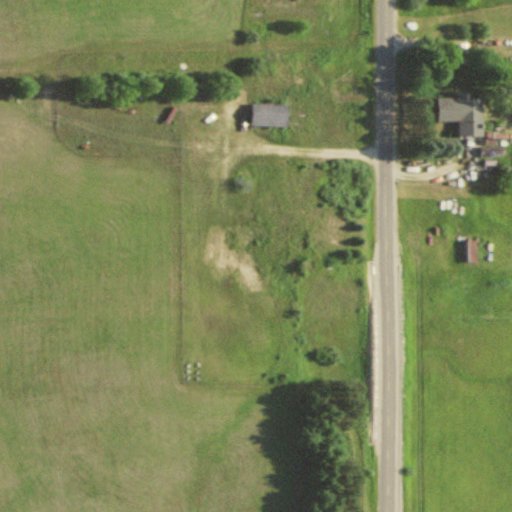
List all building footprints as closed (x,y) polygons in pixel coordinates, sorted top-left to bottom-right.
[(276,126),(276,136),(309,137),(309,125),(321,126),(322,90),(307,89),(307,95),(283,94),(283,105),(246,103),(246,125),(276,126)] [(476,98),(431,97),(431,121),(451,121),(451,136),(475,136),(476,98)] [(281,194),(280,185),(271,186),(272,195),(281,194)] [(325,214),(285,214),(286,224),(272,224),(272,245),(326,245),(325,214)] [(462,238),(462,263),(472,263),(472,238),(462,238)]
